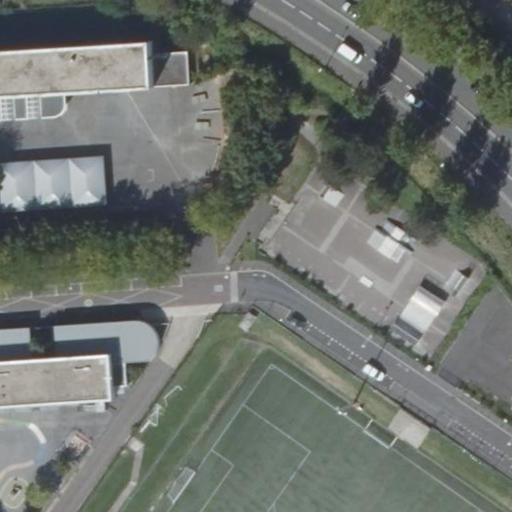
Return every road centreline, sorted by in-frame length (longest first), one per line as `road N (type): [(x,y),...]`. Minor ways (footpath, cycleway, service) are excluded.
road 1 (residential): [(246,285),(269,289),(511,444)]
road 2 (secondary): [(290,0),(384,63),(511,174)]
road 3 (residential): [(0,303),(246,285)]
road 4 (secondary): [(511,122),(358,0)]
